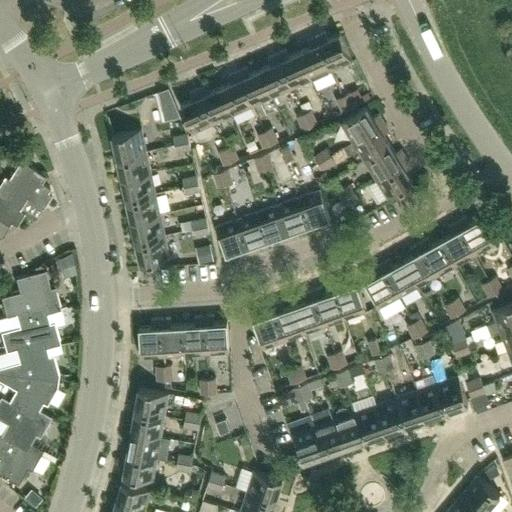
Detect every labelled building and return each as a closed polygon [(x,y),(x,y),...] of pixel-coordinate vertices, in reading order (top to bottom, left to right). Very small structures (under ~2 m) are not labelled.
[(352,60),(340,33),(328,38),(326,32),(317,35),(332,69),(352,60)] [(332,69),(317,35),(308,39),(311,46),(300,51),(312,78),(332,69)] [(312,78),(300,51),(289,56),(286,49),(277,53),(293,87),(312,78)] [(293,87),(277,53),(269,57),(272,63),(260,68),(273,96),(293,87)] [(273,96),(260,68),(249,73),(247,67),(238,71),(253,105),(273,96)] [(253,105),(238,71),(229,75),(232,81),(221,86),(233,114),(253,105)] [(233,114),(221,86),(210,91),(207,85),(198,89),(213,122),(233,114)] [(213,122),(198,89),(190,92),(193,99),(181,104),(193,132),(213,122)] [(351,91),(343,94),(349,108),(357,105),(351,91)] [(341,112),(349,108),(343,94),(335,98),(341,112)] [(353,140),(384,121),(379,113),(373,117),(366,105),(341,121),(353,140)] [(312,108),(304,112),(310,126),(318,122),(312,108)] [(302,130),(310,126),(304,112),(296,116),(302,130)] [(390,143),(383,133),(389,129),(384,121),(353,140),(344,146),(349,154),(358,149),(364,159),(390,143)] [(117,156),(147,150),(155,148),(150,126),(112,134),(117,156)] [(272,126),(264,130),(271,144),(279,140),(272,126)] [(263,147),(271,144),(264,130),(256,134),(263,147)] [(172,135),(174,144),(189,140),(187,132),(172,135)] [(191,149),(189,140),(174,144),(176,152),(191,149)] [(233,143),(225,147),(231,161),(239,157),(233,143)] [(289,143),(281,146),(286,160),(295,157),(289,143)] [(376,177),(407,158),(402,149),(396,153),(390,143),(364,159),(376,177)] [(314,154),(318,162),(332,153),(327,146),(314,154)] [(223,164),(231,161),(225,147),(217,151),(223,164)] [(151,171),(147,150),(117,156),(122,177),(151,171)] [(269,151),(261,154),(266,169),(275,166),(269,151)] [(336,161),(332,153),(318,162),(323,169),(336,161)] [(258,172),(266,169),(261,154),(253,157),(258,172)] [(413,180),(406,169),(412,165),(407,158),(376,177),(388,196),(413,180)] [(50,187),(41,182),(45,176),(20,160),(8,178),(4,176),(0,182),(0,196),(19,208),(26,197),(43,207),(51,194),(47,191),(50,187)] [(229,166),(221,170),(226,184),(234,181),(229,166)] [(218,187),(226,184),(221,170),(212,173),(218,187)] [(156,192),(151,171),(122,177),(127,199),(156,192)] [(182,177),(184,185),(199,182),(197,174),(182,177)] [(201,191),(199,182),(184,185),(186,194),(201,191)] [(340,197),(354,189),(350,183),(337,191),(340,197)] [(330,217),(320,189),(299,196),(309,224),(320,220),(322,227),(332,224),(330,217)] [(359,198),(354,189),(340,197),(346,206),(359,198)] [(161,213),(156,192),(127,199),(131,220),(161,213)] [(24,212),(19,208),(0,196),(0,219),(8,225),(11,221),(16,224),(24,212)] [(309,224),(299,196),(279,203),(291,238),(300,235),(297,228),(309,224)] [(291,238),(279,203),(258,210),(268,239),(280,235),(282,241),(291,238)] [(268,239),(258,210),(238,218),(250,253),(259,249),(257,243),(268,239)] [(165,235),(161,213),(131,220),(136,241),(165,235)] [(191,219),(193,228),(209,224),(207,216),(191,219)] [(495,243),(480,216),(469,223),(465,217),(457,221),(475,253),(495,243)] [(250,253),(238,218),(216,225),(226,254),(239,249),(241,256),(250,253)] [(475,253),(457,221),(449,226),(452,232),(442,238),(456,264),(475,253)] [(210,233),(209,224),(193,228),(195,236),(210,233)] [(170,256),(165,235),(136,241),(141,263),(170,256)] [(456,264),(442,238),(431,244),(427,238),(419,242),(437,275),(456,264)] [(210,242),(195,246),(199,261),(214,258),(210,242)] [(437,275),(419,242),(411,247),(414,253),(403,259),(418,285),(437,275)] [(71,252),(59,259),(61,268),(74,264),(71,252)] [(418,285),(403,259),(393,265),(390,259),(381,263),(399,296),(418,285)] [(399,296),(381,263),(373,268),(376,274),(365,280),(380,307),(399,296)] [(60,308),(54,286),(49,287),(45,269),(15,277),(19,291),(1,296),(6,316),(15,313),(44,305),(46,312),(60,308)] [(496,274),(489,279),(497,293),(504,288),(496,274)] [(367,310),(357,282),(356,282),(354,276),(345,279),(347,285),(336,289),(346,317),(367,310)] [(489,297),(497,293),(489,279),(481,283),(489,297)] [(346,317),(336,289),(324,293),(322,287),(313,290),(325,325),(346,317)] [(325,325),(313,290),(304,293),(306,300),(295,304),(305,332),(325,325)] [(459,295),(451,300),(459,313),(466,309),(459,295)] [(451,318),(459,313),(451,300),(443,304),(451,318)] [(305,332),(295,304),(284,308),(281,301),(272,304),(284,339),(305,332)] [(511,326),(511,302),(492,310),(501,331),(511,326)] [(284,339),(272,304),(263,308),(266,314),(253,318),(263,347),(284,339)] [(60,343),(54,321),(49,322),(46,312),(44,305),(15,313),(19,326),(0,331),(6,351),(15,348),(43,340),(46,347),(60,343)] [(207,352),(204,315),(195,316),(195,323),(183,324),(185,354),(207,352)] [(229,351),(227,321),(214,322),(214,315),(204,315),(207,352),(229,351)] [(421,316),(413,320),(421,334),(428,329),(421,316)] [(163,355),(161,318),(152,319),(152,326),(139,326),(141,356),(163,355)] [(185,354),(183,324),(171,324),(170,318),(161,318),(163,355),(185,354)] [(413,338),(421,334),(413,320),(405,325),(413,338)] [(511,349),(511,326),(501,331),(508,351),(511,349)] [(451,341),(453,349),(468,343),(466,335),(451,341)] [(367,340),(372,354),(381,351),(376,337),(367,340)] [(430,338),(422,341),(427,355),(436,352),(430,338)] [(58,374),(53,354),(48,355),(46,347),(43,340),(15,348),(19,361),(0,365),(0,372),(58,380),(58,374)] [(419,358),(427,355),(422,341),(414,343),(419,358)] [(471,351),(468,343),(453,349),(456,356),(471,351)] [(342,348),(334,351),(340,366),(348,362),(342,348)] [(332,369),(340,366),(334,351),(326,355),(332,369)] [(390,352),(381,355),(387,370),(395,366),(390,352)] [(379,373),(387,370),(381,355),(373,358),(379,373)] [(302,362),(293,365),(299,380),(307,377),(302,362)] [(164,364),(165,379),(174,378),(173,363),(164,364)] [(364,365),(369,385),(378,383),(372,363),(364,365)] [(156,379),(165,379),(164,364),(155,365),(156,379)] [(291,383),(299,380),(293,365),(285,369),(291,383)] [(349,367),(341,370),(346,384),(354,381),(349,367)] [(338,387),(346,384),(341,370),(333,373),(338,387)] [(47,404),(57,386),(58,380),(0,372),(0,380),(15,389),(9,400),(8,401),(34,415),(38,408),(38,409),(42,402),(47,404)] [(469,403),(459,374),(438,382),(447,410),(469,403)] [(465,381),(468,389),(483,383),(480,375),(465,381)] [(216,377),(208,378),(209,392),(218,391),(216,377)] [(200,393),(209,392),(208,378),(199,379),(200,393)] [(309,381),(300,384),(305,399),(314,396),(309,381)] [(447,410),(438,382),(417,389),(427,417),(447,410)] [(486,391),(483,383),(468,389),(471,397),(486,391)] [(298,401),(305,399),(300,384),(292,387),(297,402),(298,401)] [(165,414),(169,392),(139,387),(135,409),(165,414)] [(427,417),(417,389),(397,396),(407,424),(427,417)] [(51,416),(38,409),(38,408),(34,415),(8,401),(9,400),(0,395),(0,418),(7,423),(0,434),(0,435),(26,449),(30,442),(30,443),(35,434),(39,436),(51,416)] [(407,424),(397,396),(376,403),(386,432),(407,424)] [(305,399),(298,401),(301,410),(308,408),(305,399)] [(386,432),(376,403),(356,411),(366,439),(386,432)] [(366,439),(356,411),(351,412),(350,409),(347,407),(343,406),(342,406),(340,406),(337,409),(336,411),(336,413),(336,414),(337,417),(335,418),(345,446),(366,439)] [(335,418),(333,419),(329,407),(311,413),(315,425),(325,453),(345,446),(335,418)] [(161,435),(165,414),(135,409),(131,430),(161,435)] [(186,409),(185,418),(199,421),(201,412),(186,409)] [(198,429),(199,421),(185,418),(183,427),(198,429)] [(230,429),(226,418),(216,421),(220,433),(230,429)] [(325,453),(315,425),(294,433),(304,461),(325,453)] [(171,437),(161,435),(131,430),(127,452),(157,457),(167,459),(171,437)] [(43,450),(30,443),(30,442),(26,449),(0,435),(0,434),(0,433),(0,474),(18,484),(27,468),(31,470),(43,450)] [(153,479),(157,457),(127,452),(124,474),(153,479)] [(178,452),(177,460),(192,463),(193,454),(178,452)] [(511,453),(502,456),(505,465),(511,463),(511,453)] [(191,471),(192,463),(177,460),(175,469),(191,471)] [(276,499),(283,478),(254,469),(247,490),(276,499)] [(212,470),(209,478),(224,482),(226,474),(212,470)] [(501,494),(478,474),(463,491),(486,511),(501,494)] [(221,491),(224,482),(209,478),(207,486),(221,491)] [(144,510),(151,489),(122,480),(116,501),(144,510)] [(187,491),(185,497),(194,501),(198,491),(191,488),(187,491)] [(244,511),(271,511),(276,499),(247,490),(240,511),(244,511)] [(485,511),(486,511),(463,491),(449,508),(453,511),(485,511)] [(143,511),(144,510),(116,501),(112,511),(143,511)]
